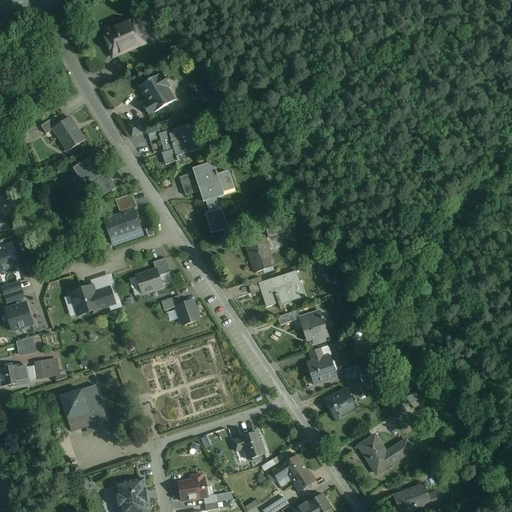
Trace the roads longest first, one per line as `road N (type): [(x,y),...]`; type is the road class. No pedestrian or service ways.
road 1 (residential): [(286,402),(116,137),(45,0)]
road 2 (track): [(511,143),(357,318)]
road 3 (residential): [(165,511),(156,459),(170,437),(286,402)]
road 4 (residential): [(360,511),(286,402)]
